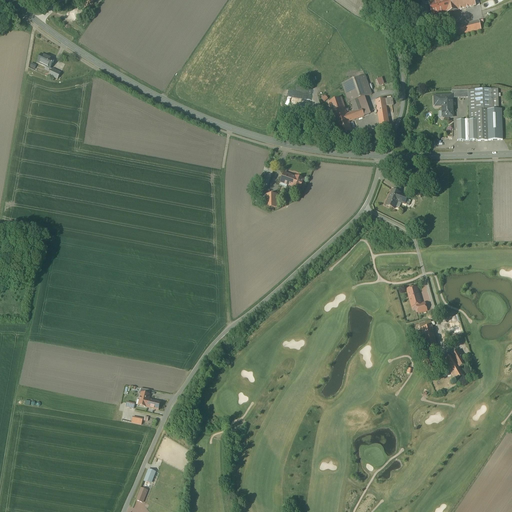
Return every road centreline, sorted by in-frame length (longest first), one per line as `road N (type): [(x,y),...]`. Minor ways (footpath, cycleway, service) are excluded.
road 1 (unclassified): [(123,511),(170,403),(213,342),(346,227),(365,205),(383,156)]
road 2 (tertiary): [(383,156),(310,149),(192,114),(66,43),(11,0)]
road 3 (unclassified): [(383,156),(403,99),(393,22),(398,0)]
road 4 (tertiary): [(511,153),(383,156)]
